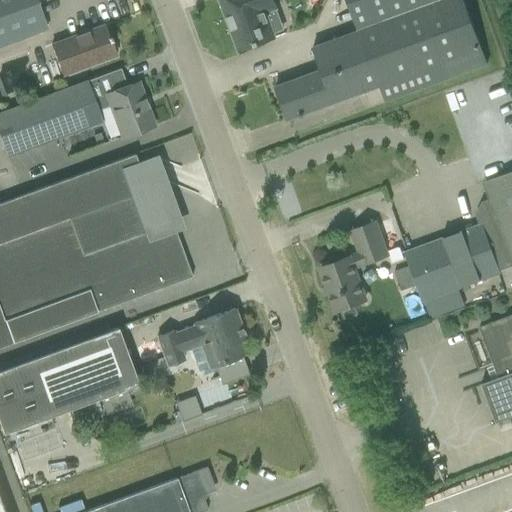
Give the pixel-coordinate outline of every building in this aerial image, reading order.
[(0,0),(0,46),(46,30),(34,0),(0,0)] [(222,0),(241,50),(273,39),(263,11),(276,6),(273,0),(222,0)] [(275,87),(288,120),(380,86),(386,102),(487,65),(463,0),(347,0),(358,31),(313,47),(321,70),(275,87)] [(103,26),(51,45),(62,75),(116,55),(115,53),(117,48),(115,43),(111,41),(109,36),(108,37),(103,26)] [(126,87),(120,68),(0,112),(0,140),(5,156),(100,121),(96,111),(109,106),(121,138),(154,126),(138,82),(126,87)] [(0,203),(0,242),(147,189),(134,154),(0,203)] [(480,225),(405,252),(410,266),(417,285),(423,301),(500,273),(511,267),(511,172),(482,184),(489,199),(493,209),(476,215),(480,225)] [(0,242),(0,347),(12,343),(4,320),(88,289),(96,312),(192,277),(171,221),(160,225),(147,189),(0,242)] [(321,268),(336,311),(357,303),(354,295),(362,293),(353,268),(387,256),(374,223),(352,231),(360,254),(321,268)] [(387,251),(392,263),(404,259),(399,247),(387,251)] [(173,330),(157,336),(167,366),(184,360),(181,352),(190,348),(198,371),(202,376),(216,371),(214,366),(242,356),(244,355),(239,340),(244,338),(233,308),(193,323),(194,326),(174,334),(173,330)] [(511,314),(480,327),(494,366),(498,378),(481,384),(496,423),(511,417),(511,314)] [(0,371),(0,427),(2,434),(100,398),(104,411),(120,406),(115,393),(125,389),(128,395),(139,391),(137,384),(138,384),(117,328),(0,371)] [(97,401),(86,406),(89,415),(100,410),(97,401)] [(101,505),(83,511),(202,511),(207,510),(203,498),(205,494),(212,491),(214,487),(206,467),(101,505)]
